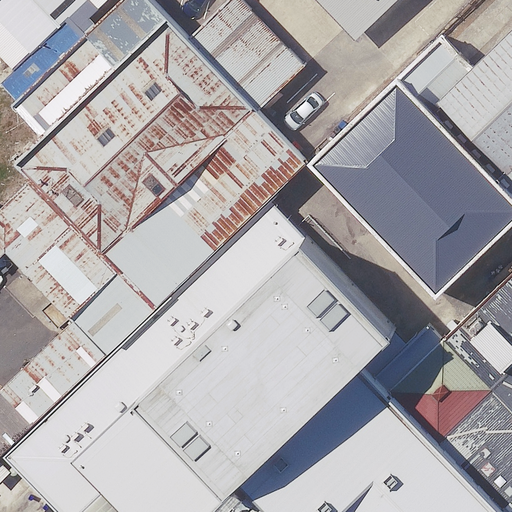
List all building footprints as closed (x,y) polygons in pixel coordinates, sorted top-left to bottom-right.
[(270,0),(319,51),(373,0),(270,0)] [(444,38),(306,172),(437,305),(511,231),(511,35),(476,71),(444,38)] [(266,198),(256,160),(123,46),(77,89),(49,59),(0,104),(0,204),(121,333),(266,198)] [(387,354),(395,326),(271,204),(0,461),(0,511),(11,511),(33,493),(51,511),(498,511),(366,375),(387,354)] [(511,511),(511,271),(442,339),(429,325),(411,343),(395,326),(387,354),(366,375),(498,511),(511,511)]
